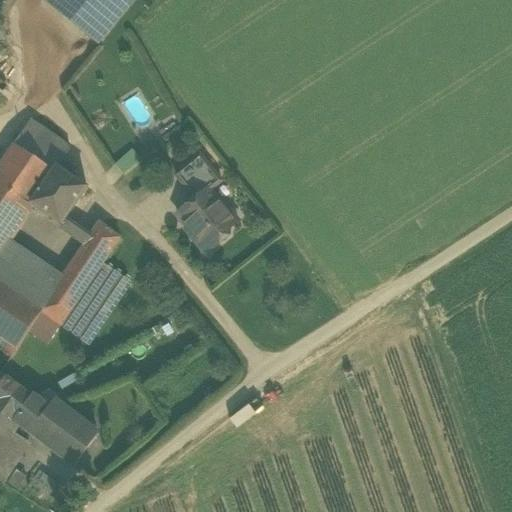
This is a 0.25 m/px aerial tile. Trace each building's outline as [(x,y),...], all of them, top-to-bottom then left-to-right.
[(45,0),(44,3),(98,47),(135,0),(45,0)] [(0,254),(8,242),(32,207),(30,205),(44,183),(28,172),(35,161),(51,172),(56,166),(59,168),(71,149),(29,121),(0,164),(0,254)] [(114,166),(122,175),(140,159),(132,150),(114,166)] [(175,177),(194,200),(207,189),(210,193),(221,183),(200,157),(175,177)] [(32,207),(62,226),(72,212),(88,187),(59,168),(56,166),(51,172),(35,161),(28,172),(44,183),(30,205),(32,207)] [(192,239),(206,255),(228,236),(229,229),(237,223),(221,204),(220,205),(210,193),(207,189),(194,200),(185,207),(187,210),(177,217),(194,237),(192,239)] [(62,226),(87,243),(97,228),(72,212),(62,226)] [(100,223),(97,228),(87,243),(63,279),(82,289),(59,325),(61,326),(86,343),(128,280),(101,262),(119,236),(100,223)] [(52,272),(8,242),(0,254),(0,283),(30,304),(52,272)] [(41,313),(59,325),(82,289),(63,279),(52,272),(30,304),(0,283),(0,340),(16,351),(28,333),(41,313)] [(59,325),(41,313),(28,333),(47,346),(61,326),(59,325)] [(0,456),(14,435),(20,426),(16,422),(33,399),(5,378),(0,384),(0,456)] [(33,398),(33,399),(16,422),(20,426),(74,466),(98,435),(54,403),(49,410),(33,398)] [(14,435),(0,456),(0,464),(11,472),(30,445),(14,435)] [(0,464),(0,482),(2,484),(11,472),(0,464)] [(18,491),(26,477),(16,471),(7,484),(18,491)] [(59,486),(40,471),(25,491),(44,506),(59,486)]
